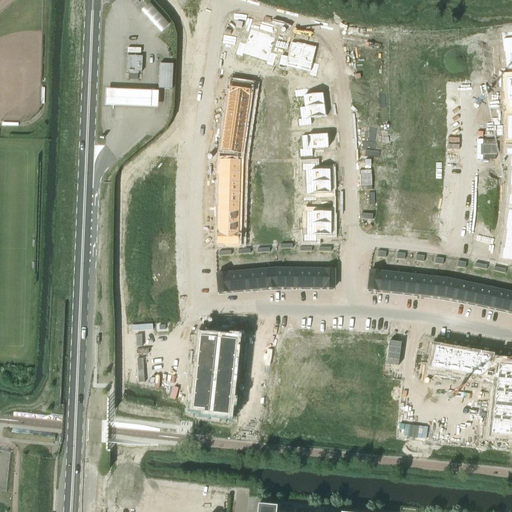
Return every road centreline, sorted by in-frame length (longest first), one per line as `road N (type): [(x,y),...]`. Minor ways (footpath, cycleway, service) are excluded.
road 1 (primary): [(92,0),(70,511)]
road 2 (residential): [(195,308),(211,0)]
road 3 (residential): [(352,312),(332,32)]
road 4 (residential): [(352,312),(511,338)]
road 5 (unknown): [(142,434),(137,476),(239,479)]
road 6 (unknown): [(414,319),(412,372),(420,386),(474,406)]
